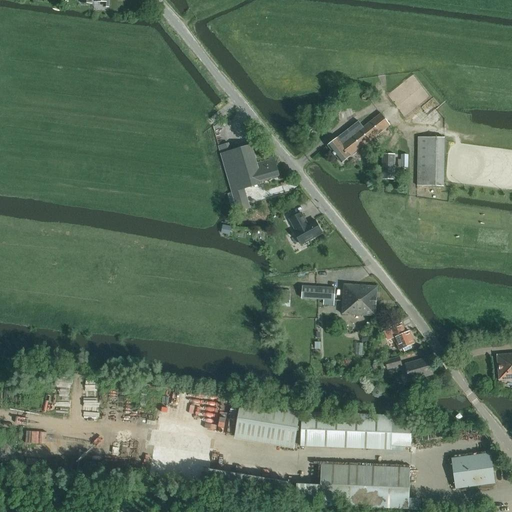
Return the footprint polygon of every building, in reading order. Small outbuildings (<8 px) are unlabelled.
[(416,69),(405,76),(408,82),(420,75),(416,69)] [(342,163),(390,124),(381,113),(364,127),(360,121),(328,146),(342,163)] [(444,186),(445,138),(419,137),(418,186),(444,186)] [(219,147),(228,181),(237,212),(250,208),(245,189),(263,183),(262,180),(278,176),(274,159),(258,164),(252,145),(232,151),(229,143),(219,147)] [(395,179),(395,154),(383,154),(382,179),(395,179)] [(283,178),(271,183),(274,189),(286,185),(283,178)] [(303,200),(304,204),(315,200),(314,196),(303,200)] [(289,220),(292,226),(295,231),(293,232),(301,245),(322,234),(315,220),(308,224),(301,213),(289,220)] [(230,235),(232,227),(223,225),(221,233),(230,235)] [(374,312),(376,285),(345,283),(343,311),(374,312)] [(336,288),(303,286),(302,298),(335,301),(336,288)] [(387,341),(394,338),(399,349),(402,347),(404,350),(410,347),(409,345),(414,342),(408,331),(404,333),(398,324),(388,329),(389,330),(383,332),(387,341)] [(363,343),(369,341),(368,334),(361,336),(363,343)] [(500,381),(511,379),(511,352),(497,354),(500,381)] [(388,367),(401,364),(398,356),(385,360),(388,367)] [(409,380),(432,374),(428,358),(405,364),(409,380)] [(369,374),(364,377),(367,384),(373,382),(369,374)] [(85,413),(98,413),(97,379),(84,379),(85,413)] [(147,412),(157,413),(158,402),(148,401),(147,412)] [(161,402),(161,411),(163,411),(163,420),(174,420),(173,402),(161,402)] [(233,436),(295,447),(300,414),(239,404),(233,436)] [(299,446),(391,450),(391,446),(412,447),(412,422),(392,421),(392,416),(301,413),(299,446)] [(439,447),(469,442),(468,436),(438,442),(439,447)] [(451,460),(456,489),(494,483),(489,453),(451,460)] [(411,468),(322,464),(320,506),(409,510),(411,468)] [(289,492),(291,479),(212,466),(210,480),(289,492)] [(255,474),(292,478),(293,474),(290,474),(290,470),(256,466),(255,474)]
